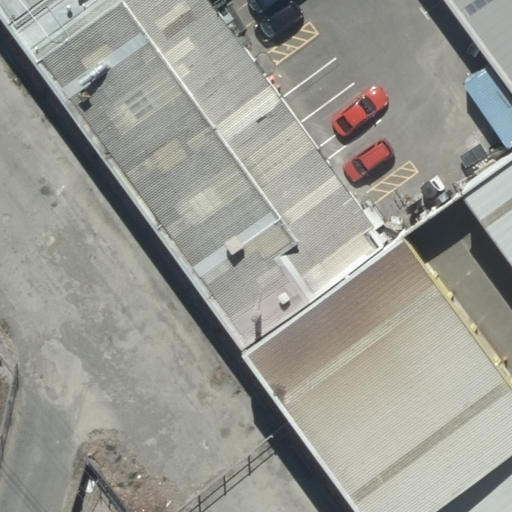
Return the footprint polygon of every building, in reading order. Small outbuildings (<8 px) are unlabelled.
[(0,0),(0,1),(250,347),(396,242),(221,0),(0,0)] [(511,0),(476,0),(511,49),(511,0)] [(511,115),(472,144),(511,198),(511,115)] [(250,347),(370,511),(459,511),(511,472),(511,393),(396,242),(250,347)] [(511,511),(511,472),(459,511),(511,511)]
